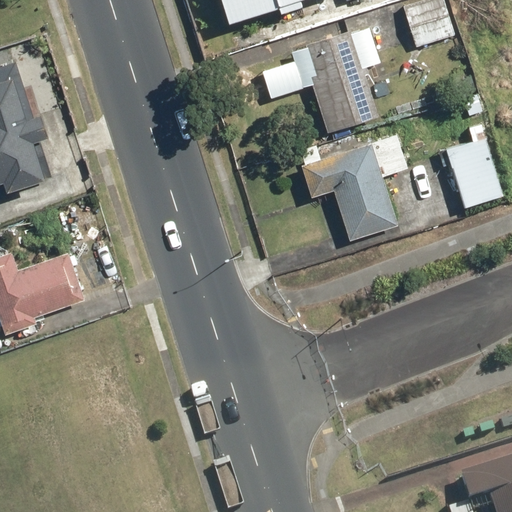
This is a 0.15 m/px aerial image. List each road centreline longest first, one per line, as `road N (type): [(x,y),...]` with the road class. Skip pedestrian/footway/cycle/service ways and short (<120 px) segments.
road 1 (secondary): [(108,0),(238,406)]
road 2 (residential): [(238,406),(511,296)]
